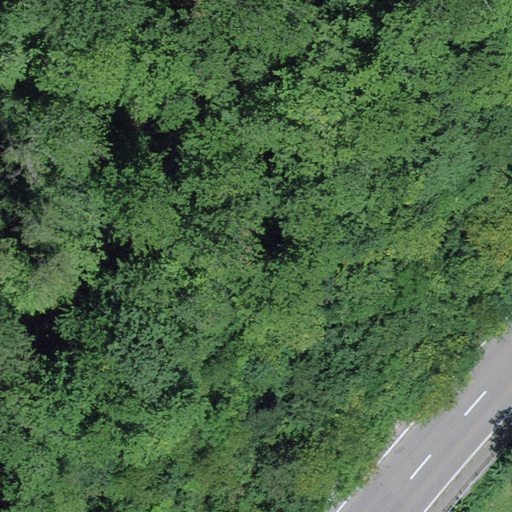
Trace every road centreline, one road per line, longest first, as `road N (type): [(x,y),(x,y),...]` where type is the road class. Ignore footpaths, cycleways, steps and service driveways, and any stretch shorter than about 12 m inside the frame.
road 1 (track): [(0,358),(74,304),(272,0)]
road 2 (primary): [(385,511),(511,363)]
